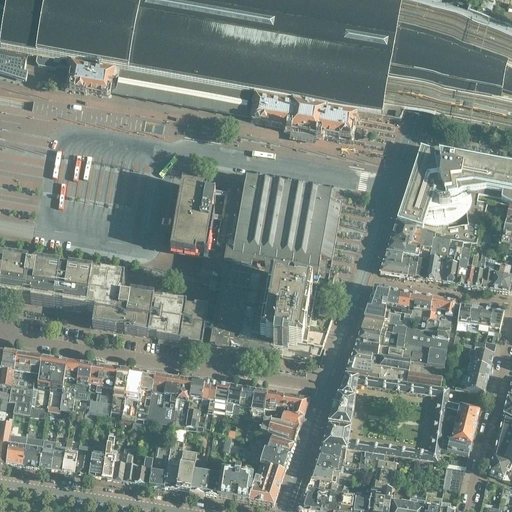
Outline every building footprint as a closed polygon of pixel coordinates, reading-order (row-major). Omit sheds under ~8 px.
[(0,0),(0,11),(7,13),(3,38),(0,52),(28,57),(37,59),(36,64),(39,68),(56,70),(60,68),(70,70),(67,91),(70,92),(70,93),(77,95),(81,95),(84,96),(85,95),(108,99),(111,97),(114,82),(116,83),(119,81),(120,73),(128,75),(129,75),(254,97),(251,119),(251,121),(250,123),(251,124),(284,130),(284,133),(284,134),(290,135),(294,136),(303,137),(311,139),(316,140),(323,141),(324,140),(324,137),(351,142),(353,141),(353,140),(358,115),(368,117),(382,120),(383,119),(400,123),(402,112),(414,84),(501,100),(502,93),(504,93),(511,95),(511,71),(507,69),(507,68),(508,61),(467,47),(431,36),(431,35),(442,0),(0,0)] [(0,76),(22,83),(26,84),(27,82),(27,80),(27,79),(28,75),(25,74),(27,63),(24,63),(24,64),(0,59),(0,76)] [(120,73),(120,75),(119,81),(116,83),(114,82),(111,97),(250,121),(251,119),(254,97),(132,75),(129,75),(128,75),(120,73)] [(0,95),(0,179),(151,206),(166,124),(93,112),(96,100),(87,99),(66,95),(65,106),(0,95)] [(294,136),(290,135),(289,142),(315,146),(316,140),(311,139),(303,137),(294,136)] [(434,155),(421,151),(397,224),(422,231),(435,235),(435,240),(450,242),(463,244),(471,245),(476,246),(477,246),(477,244),(484,217),(488,204),(477,202),(479,196),(501,201),(502,201),(505,203),(509,205),(511,206),(511,170),(439,157),(440,162),(436,162),(435,160),(434,159),(434,155)] [(180,189),(172,233),(164,232),(163,237),(172,239),(168,255),(204,261),(202,269),(192,268),(191,275),(201,276),(199,285),(209,286),(208,292),(215,293),(215,291),(215,289),(216,289),(216,287),(220,288),(218,302),(217,302),(216,311),(214,311),(213,319),(214,319),(210,346),(227,348),(238,350),(238,351),(238,352),(249,354),(249,353),(271,357),(270,362),(279,364),(280,358),(281,358),(281,360),(308,364),(308,363),(314,364),(314,368),(314,367),(319,368),(325,350),(323,349),(332,322),(318,320),(323,291),(327,291),(326,294),(334,295),(334,293),(337,293),(339,281),(325,279),(328,264),(335,221),(336,221),(336,217),(338,218),(339,209),(338,209),(338,206),(331,205),(332,198),(309,194),(310,194),(309,193),(308,194),(301,193),(301,192),(300,192),(277,188),(276,188),(269,187),(269,186),(268,186),(268,187),(246,183),(246,184),(247,184),(245,190),(237,189),(237,190),(238,190),(235,203),(234,203),(232,212),(225,210),(228,195),(229,186),(228,186),(222,185),(219,184),(217,185),(216,189),(217,189),(215,195),(180,189)] [(493,220),(495,212),(486,211),(485,218),(493,220)] [(501,236),(502,236),(511,237),(511,223),(506,222),(503,222),(501,236)] [(422,231),(397,224),(387,254),(413,258),(418,259),(420,248),(432,250),(431,254),(435,255),(434,261),(438,261),(438,266),(446,267),(446,265),(448,254),(449,248),(450,242),(435,240),(435,235),(422,231)] [(501,247),(509,249),(511,249),(511,237),(502,236),(501,236),(493,235),(492,245),(501,246),(501,247)] [(462,250),(463,244),(450,242),(449,248),(462,250)] [(416,273),(415,281),(426,283),(431,254),(432,250),(420,248),(418,259),(418,261),(416,273)] [(446,267),(443,285),(456,287),(459,267),(462,250),(449,248),(448,254),(455,256),(453,266),(446,265),(446,267)] [(468,265),(470,251),(462,250),(459,267),(456,287),(464,289),(467,267),(468,265)] [(387,254),(384,265),(408,269),(407,280),(415,281),(416,273),(412,272),(413,266),(412,266),(413,258),(387,254)] [(426,283),(435,284),(438,266),(438,261),(434,261),(435,255),(431,254),(426,283)] [(475,272),(472,290),(480,291),(483,274),(486,258),(486,256),(482,255),(480,264),(477,263),(475,272)] [(467,267),(464,289),(472,290),(475,272),(477,263),(478,258),(474,257),(472,268),(467,267)] [(486,258),(483,274),(480,291),(488,292),(490,292),(494,275),(495,268),(489,267),(489,261),(488,261),(489,258),(486,258)] [(504,269),(499,294),(509,295),(511,281),(511,264),(504,263),(503,268),(504,269)] [(0,296),(0,297),(0,298),(0,300),(22,304),(22,305),(32,306),(54,309),(54,310),(64,311),(86,314),(86,315),(96,316),(94,329),(94,330),(95,330),(104,331),(105,332),(201,347),(207,311),(122,297),(122,294),(124,283),(6,264),(5,272),(5,275),(4,275),(3,275),(0,274),(0,296)] [(384,265),(380,276),(407,280),(408,269),(384,265)] [(438,266),(435,284),(443,285),(446,267),(438,266)] [(490,292),(490,293),(499,294),(504,269),(503,268),(495,267),(495,268),(494,275),(490,292)] [(375,291),(364,322),(402,329),(403,322),(400,322),(401,317),(390,315),(391,309),(390,309),(391,303),(388,302),(389,293),(375,291)] [(391,303),(390,309),(395,310),(394,311),(393,311),(392,313),(401,314),(401,311),(399,310),(401,295),(389,293),(388,302),(391,303)] [(399,310),(401,311),(405,311),(404,315),(405,315),(412,316),(412,312),(409,312),(409,306),(411,297),(401,295),(399,310)] [(409,306),(413,306),(414,306),(413,312),(422,313),(430,314),(432,300),(411,297),(409,306)] [(432,300),(430,314),(436,315),(437,316),(441,317),(442,313),(441,312),(443,302),(432,300)] [(442,313),(441,317),(445,317),(453,319),(455,304),(443,302),(441,312),(442,313)] [(460,308),(458,325),(457,328),(461,328),(461,330),(467,331),(468,327),(471,310),(460,308)] [(471,310),(468,327),(467,333),(473,334),(474,330),(478,331),(478,328),(482,312),(471,310)] [(421,324),(422,313),(413,312),(412,312),(412,316),(405,315),(403,322),(402,329),(410,330),(411,323),(421,325),(421,324)] [(482,312),(478,328),(478,331),(482,331),(482,332),(488,333),(489,330),(493,313),(482,312)] [(450,332),(453,319),(445,317),(441,317),(437,316),(436,315),(430,314),(422,313),(421,324),(421,325),(439,328),(439,330),(450,332)] [(493,313),(489,330),(488,337),(494,338),(493,345),(496,346),(500,332),(504,315),(493,313)] [(389,336),(405,339),(407,330),(402,329),(364,322),(361,333),(385,337),(385,338),(389,339),(389,336)] [(450,332),(439,330),(439,328),(421,325),(419,332),(432,334),(432,339),(448,342),(449,342),(451,332),(450,332)] [(404,346),(429,351),(447,354),(448,342),(432,339),(432,334),(419,332),(410,330),(407,330),(405,339),(404,346)] [(404,346),(405,339),(389,336),(389,339),(385,338),(385,337),(361,333),(357,343),(403,351),(404,346)] [(357,343),(353,354),(373,357),(373,358),(381,359),(401,362),(403,351),(357,343)] [(484,351),(483,354),(493,357),(496,346),(493,345),(486,344),(484,351)] [(401,362),(410,364),(444,369),(447,354),(429,351),(404,346),(403,351),(401,362)] [(470,366),(472,367),(490,371),(493,357),(483,354),(474,352),(470,351),(469,359),(471,360),(470,366)] [(0,379),(0,402),(9,404),(15,368),(18,354),(5,352),(0,379)] [(15,368),(9,404),(15,405),(13,415),(30,417),(32,408),(34,409),(38,388),(43,358),(18,354),(15,368)] [(353,354),(350,364),(351,365),(370,368),(379,369),(381,359),(373,358),(373,357),(353,354)] [(55,360),(43,358),(38,388),(50,390),(55,360)] [(346,376),(364,378),(441,390),(442,379),(409,374),(410,364),(401,362),(381,359),(379,369),(370,368),(351,365),(350,364),(350,365),(349,365),(348,368),(346,376)] [(68,362),(55,360),(50,390),(63,392),(64,381),(65,381),(68,362)] [(75,402),(80,364),(68,362),(65,381),(60,412),(72,414),(75,402)] [(88,394),(93,366),(80,364),(75,402),(87,404),(88,394)] [(93,366),(88,394),(96,395),(101,396),(102,390),(105,368),(93,366)] [(467,379),(469,379),(487,384),(490,371),(472,367),(469,366),(468,373),(469,374),(467,379)] [(110,420),(112,408),(114,392),(118,370),(117,370),(108,368),(105,368),(102,390),(101,398),(99,406),(98,418),(110,420)] [(125,401),(128,387),(128,384),(130,373),(130,372),(128,371),(118,370),(114,392),(112,408),(111,415),(123,417),(125,401)] [(128,387),(125,401),(137,403),(138,403),(140,393),(143,374),(130,373),(128,384),(128,387)] [(143,374),(140,393),(152,394),(153,389),(155,376),(143,374)] [(153,389),(152,394),(147,424),(160,425),(164,395),(167,378),(155,376),(153,389)] [(448,404),(450,391),(441,390),(364,378),(346,376),(322,448),(361,454),(365,454),(364,460),(376,462),(377,462),(393,464),(394,459),(415,462),(419,462),(439,465),(441,451),(442,440),(443,433),(444,428),(445,423),(446,416),(447,410),(448,404)] [(180,380),(167,378),(164,395),(160,425),(159,427),(172,429),(180,380)] [(464,378),(462,384),(465,385),(464,390),(455,389),(454,391),(469,394),(469,392),(484,396),(487,384),(469,379),(467,379),(464,378)] [(184,431),(189,399),(192,382),(180,380),(172,429),(184,431)] [(192,382),(189,399),(202,401),(205,384),(192,382)] [(206,418),(211,385),(205,384),(202,401),(200,417),(206,418)] [(213,411),(218,386),(211,385),(206,418),(209,418),(210,414),(213,414),(213,411)] [(218,386),(213,411),(226,413),(230,388),(218,386)] [(242,390),(230,388),(226,413),(226,414),(238,416),(239,410),(239,408),(242,390)] [(242,390),(239,408),(239,410),(246,411),(245,416),(251,417),(252,412),(255,392),(242,390)] [(268,394),(255,392),(252,412),(264,415),(265,412),(268,394)] [(284,397),(268,394),(265,412),(281,414),(284,397)] [(483,396),(469,394),(468,400),(482,403),(483,396)] [(304,418),(310,401),(284,397),(281,414),(304,418)] [(61,401),(50,400),(49,406),(60,408),(61,401)] [(507,400),(503,417),(505,418),(511,421),(511,402),(509,401),(508,401),(507,400)] [(98,418),(99,406),(87,404),(85,416),(98,418)] [(458,413),(457,419),(477,424),(480,412),(476,411),(466,409),(448,404),(447,410),(458,413)] [(46,412),(39,411),(38,419),(44,420),(46,412)] [(0,464),(6,465),(9,445),(10,440),(13,420),(9,420),(8,424),(5,423),(6,414),(0,412),(0,464)] [(188,412),(185,429),(197,431),(200,414),(188,412)] [(263,422),(280,426),(299,431),(304,418),(281,414),(265,412),(264,415),(263,422)] [(455,425),(454,431),(474,436),(477,424),(457,419),(446,416),(445,423),(455,425)] [(511,424),(503,419),(493,457),(494,457),(511,465),(511,424)] [(268,437),(272,438),(294,446),(295,445),(294,445),(299,432),(299,431),(280,426),(263,422),(258,422),(256,430),(255,434),(261,435),(264,436),(268,437)] [(171,429),(158,428),(157,435),(169,437),(171,429)] [(453,435),(451,442),(471,447),(474,436),(454,431),(444,428),(443,433),(453,435)] [(186,432),(174,430),(172,442),(184,444),(186,432)] [(259,443),(263,449),(291,457),(294,446),(272,438),(268,437),(264,436),(262,442),(259,443)] [(9,445),(6,465),(23,468),(26,448),(27,439),(23,439),(18,438),(17,441),(10,440),(9,445)] [(107,446),(106,456),(102,481),(112,482),(115,464),(116,460),(117,456),(111,455),(112,447),(114,447),(115,439),(109,438),(107,446)] [(231,439),(225,438),(223,451),(229,453),(231,439)] [(26,448),(23,468),(39,471),(42,452),(44,442),(28,439),(26,448)] [(65,456),(62,474),(75,476),(78,458),(79,453),(71,452),(73,441),(68,440),(66,451),(65,456)] [(441,451),(447,453),(468,459),(471,447),(451,442),(442,440),(441,451)] [(165,488),(165,490),(164,491),(177,493),(180,472),(183,452),(184,444),(172,442),(171,451),(167,470),(165,488)] [(251,464),(260,467),(264,468),(285,474),(291,457),(263,449),(259,443),(256,443),(252,455),(254,456),(251,464)] [(42,452),(39,471),(51,473),(54,454),(54,447),(50,446),(49,453),(42,452)] [(54,454),(51,473),(62,474),(65,456),(66,451),(60,450),(60,448),(55,447),(54,454)] [(322,448),(318,459),(360,465),(361,454),(322,448)] [(115,464),(112,482),(124,484),(126,466),(129,450),(124,449),(123,457),(122,456),(121,465),(115,464)] [(152,473),(149,487),(154,488),(154,489),(165,490),(165,488),(167,470),(171,451),(155,449),(153,462),(152,473)] [(126,466),(124,484),(134,486),(137,470),(138,468),(132,467),(134,451),(129,450),(126,466)] [(180,472),(177,493),(178,493),(181,493),(182,494),(182,493),(189,494),(189,495),(191,495),(194,473),(197,455),(183,452),(180,472)] [(361,454),(360,465),(359,469),(375,472),(376,462),(364,460),(365,454),(361,454)] [(78,458),(75,476),(89,478),(92,456),(85,455),(84,459),(78,458)] [(92,456),(89,478),(102,481),(106,456),(93,455),(92,456)] [(511,465),(494,457),(489,476),(503,481),(506,473),(511,474),(511,465)] [(318,459),(314,471),(343,475),(344,468),(359,471),(359,469),(360,465),(318,459)] [(137,470),(134,486),(149,488),(149,487),(152,473),(153,462),(146,460),(145,466),(138,464),(138,468),(137,470)] [(371,496),(368,511),(389,511),(393,494),(394,494),(398,465),(393,464),(377,462),(371,496)] [(223,468),(222,477),(218,499),(249,504),(254,487),(256,474),(223,468)] [(254,487),(249,504),(272,508),(273,508),(274,508),(285,474),(264,468),(257,488),(254,487)] [(451,475),(452,470),(447,469),(443,493),(449,493),(449,492),(450,486),(451,481),(451,475)] [(314,471),(311,482),(321,483),(332,485),(339,486),(340,480),(357,482),(358,477),(343,475),(314,471)] [(194,473),(191,495),(200,497),(200,496),(203,497),(204,497),(208,475),(194,473)] [(208,475),(204,497),(218,499),(222,477),(208,475)] [(311,482),(307,492),(300,511),(316,511),(321,483),(311,482)] [(321,483),(316,511),(327,511),(331,492),(332,485),(321,483)] [(352,511),(355,500),(356,489),(343,487),(343,491),(343,494),(340,511),(352,511)] [(511,491),(504,488),(502,496),(511,497),(511,491)] [(340,511),(343,494),(331,492),(327,511),(340,511)] [(356,499),(353,511),(368,511),(371,496),(363,494),(357,493),(356,499)] [(393,500),(391,511),(407,511),(409,503),(399,501),(400,495),(394,494),(393,500)] [(426,510),(425,511),(440,511),(442,501),(433,500),(433,496),(428,495),(426,510)] [(409,503),(407,511),(423,511),(424,508),(425,502),(417,501),(416,504),(409,503)] [(498,511),(499,510),(499,509),(501,502),(496,501),(495,509),(493,509),(492,511),(498,511)]
